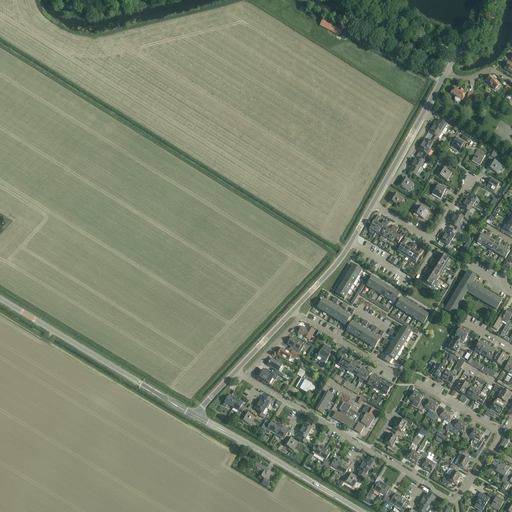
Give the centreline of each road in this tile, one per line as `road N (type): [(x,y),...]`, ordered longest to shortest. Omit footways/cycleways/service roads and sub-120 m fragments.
road 1 (tertiary): [(195,415),(0,298)]
road 2 (tertiary): [(361,511),(195,415)]
